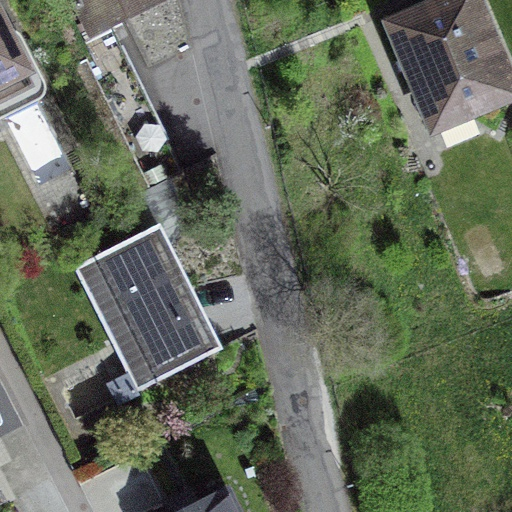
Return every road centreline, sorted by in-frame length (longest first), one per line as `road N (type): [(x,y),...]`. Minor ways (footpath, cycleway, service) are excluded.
road 1 (residential): [(207,0),(328,511)]
road 2 (residential): [(0,348),(81,511)]
